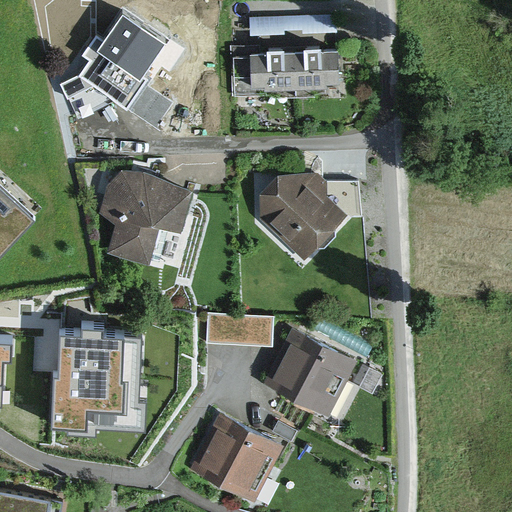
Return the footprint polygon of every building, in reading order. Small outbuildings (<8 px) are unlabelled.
[(185,34),(138,3),(94,71),(67,85),(79,110),(121,88),(141,101),(185,34)] [(347,49),(259,53),(261,89),(349,85),(347,49)] [(211,185),(143,169),(110,197),(113,208),(119,218),(130,220),(123,248),(167,259),(177,219),(202,225),(211,185)] [(273,186),(272,218),(313,257),(355,213),(316,176),(285,173),(273,186)] [(0,184),(0,251),(34,219),(0,184)] [(274,316),(208,313),(206,344),(272,347),(274,316)] [(61,337),(59,378),(54,378),(52,430),(69,430),(68,436),(97,437),(97,429),(144,431),(145,404),(139,404),(142,340),(105,338),(105,331),(83,330),(82,338),(61,337)] [(365,366),(302,332),(274,384),(337,419),(365,366)] [(0,407),(2,407),(3,362),(10,362),(10,343),(0,342),(0,407)] [(295,449),(234,418),(205,474),(266,505),(295,449)] [(62,511),(65,499),(4,488),(0,511),(62,511)]
